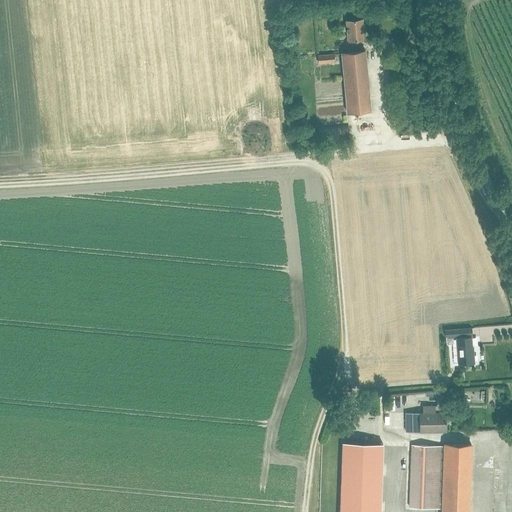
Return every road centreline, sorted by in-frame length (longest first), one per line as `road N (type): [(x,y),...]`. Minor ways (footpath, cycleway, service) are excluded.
road 1 (track): [(308,511),(312,444),(345,346),(328,168),(312,162),(0,180)]
road 2 (unclassified): [(511,232),(440,72),(431,0)]
